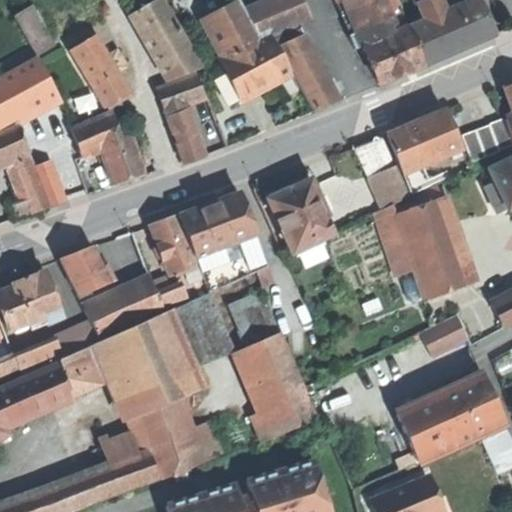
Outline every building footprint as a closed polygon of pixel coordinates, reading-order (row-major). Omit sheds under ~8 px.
[(33,53),(117,12),(109,0),(39,0),(11,14),(33,53)] [(122,20),(134,13),(156,0),(109,0),(117,12),(122,20)] [(156,0),(134,13),(175,82),(195,74),(203,71),(161,0),(156,0)] [(302,0),(271,0),(243,11),(261,41),(270,37),(301,23),(311,19),(302,0)] [(356,34),(363,49),(408,29),(395,0),(333,0),(335,4),(342,1),(356,34)] [(458,53),(493,37),(477,0),(445,14),(439,0),(428,0),(416,5),(424,22),(408,29),(424,67),(458,53)] [(335,4),(349,36),(356,34),(342,1),(335,4)] [(264,91),(292,76),(270,37),(261,41),(243,11),(238,3),(201,22),(221,60),(219,61),(225,73),(214,78),(228,106),(241,100),(242,103),(264,91)] [(301,23),(270,37),(292,76),(302,96),(328,84),(301,23)] [(379,86),(424,67),(408,29),(363,49),(379,86)] [(356,51),(363,49),(356,34),(349,36),(356,51)] [(70,52),(104,111),(128,97),(115,73),(94,38),(70,52)] [(0,79),(0,131),(59,98),(36,59),(0,79)] [(156,89),(165,113),(187,105),(205,99),(195,74),(175,82),(156,89)] [(337,104),(328,84),(302,96),(312,114),(326,109),(337,104)] [(165,113),(166,118),(188,110),(187,105),(165,113)] [(188,110),(166,118),(184,166),(193,162),(206,158),(188,110)] [(427,176),(421,163),(450,151),(460,147),(445,110),(412,124),(386,134),(410,192),(435,181),(432,174),(427,176)] [(90,124),(99,147),(119,140),(113,114),(90,124)] [(202,122),(214,150),(227,144),(215,116),(202,122)] [(497,149),(511,145),(503,118),(489,122),(489,124),(497,149)] [(80,160),(101,153),(99,147),(90,124),(69,131),(80,160)] [(497,151),(497,149),(489,124),(475,128),(483,155),(497,151)] [(468,159),(483,155),(475,128),(460,132),(468,159)] [(0,167),(13,162),(30,156),(20,129),(0,136),(0,167)] [(414,269),(394,214),(391,204),(409,197),(383,135),(355,147),(381,208),(375,212),(398,275),(414,269)] [(101,153),(112,186),(128,180),(145,174),(131,136),(119,140),(99,147),(101,153)] [(463,154),(460,147),(450,151),(453,158),(463,154)] [(43,152),(30,156),(49,210),(62,205),(43,152)] [(49,210),(30,156),(13,162),(27,201),(32,216),(49,210)] [(511,206),(511,157),(489,168),(495,182),(484,187),(493,207),(504,202),(508,209),(511,206)] [(268,200),(291,249),(294,247),(297,255),(325,242),(323,237),(334,231),(310,177),(295,184),(288,187),(287,183),(267,192),(270,199),(268,200)] [(437,183),(409,197),(391,204),(394,214),(441,197),(437,183)] [(177,216),(195,259),(253,235),(256,234),(239,193),(206,205),(177,216)] [(464,261),(441,197),(394,214),(414,269),(416,276),(417,278),(464,261)] [(17,221),(32,216),(27,201),(12,207),(17,221)] [(171,274),(197,264),(195,259),(177,216),(162,221),(151,225),(171,274)] [(117,236),(123,254),(138,249),(132,231),(117,236)] [(267,267),(253,235),(195,259),(197,264),(208,291),(213,289),(258,271),(267,267)] [(61,258),(78,295),(107,281),(100,266),(90,244),(74,252),(61,258)] [(472,282),(464,261),(417,278),(424,299),(472,282)] [(107,263),(100,266),(107,281),(114,278),(107,263)] [(136,272),(140,283),(151,279),(146,267),(136,272)] [(0,290),(0,306),(9,329),(47,314),(60,309),(44,269),(24,277),(12,282),(13,285),(0,290)] [(264,286),(258,271),(213,289),(219,304),(264,286)] [(413,303),(424,299),(417,278),(416,276),(405,280),(403,285),(408,300),(413,303)] [(84,308),(89,320),(97,338),(164,309),(158,295),(151,279),(140,283),(84,308)] [(187,298),(181,285),(158,295),(164,309),(187,298)] [(278,330),(260,289),(228,303),(246,344),(278,330)] [(511,292),(492,303),(503,326),(511,322),(511,292)] [(62,315),(60,309),(47,314),(50,320),(62,315)] [(102,340),(129,417),(182,397),(205,388),(170,309),(102,340)] [(460,312),(422,331),(436,357),(473,337),(460,312)] [(89,320),(72,328),(81,349),(85,347),(99,341),(97,338),(89,320)] [(53,336),(54,338),(63,357),(81,349),(72,328),(53,336)] [(315,418),(279,332),(242,348),(278,434),(315,418)] [(19,370),(20,373),(59,359),(63,357),(54,338),(14,356),(19,370)] [(100,382),(85,347),(81,349),(63,357),(59,359),(59,362),(68,395),(100,382)] [(0,377),(19,370),(14,356),(0,361),(0,377)] [(69,399),(68,395),(59,362),(15,382),(30,416),(69,399)] [(0,428),(30,416),(15,382),(0,388),(0,428)] [(129,417),(142,452),(152,480),(205,461),(182,397),(129,417)] [(511,465),(511,441),(505,425),(487,433),(503,470),(511,465)] [(142,452),(92,470),(103,498),(152,480),(142,452)] [(168,506),(169,511),(331,511),(316,462),(283,472),(285,478),(277,480),(270,475),(248,482),(252,494),(241,497),(237,485),(215,492),(211,500),(204,502),(202,496),(168,506)] [(0,503),(0,511),(64,511),(103,498),(92,470),(0,503)] [(283,472),(270,475),(277,480),(285,478),(283,472)] [(211,500),(215,492),(202,496),(204,502),(211,500)]
